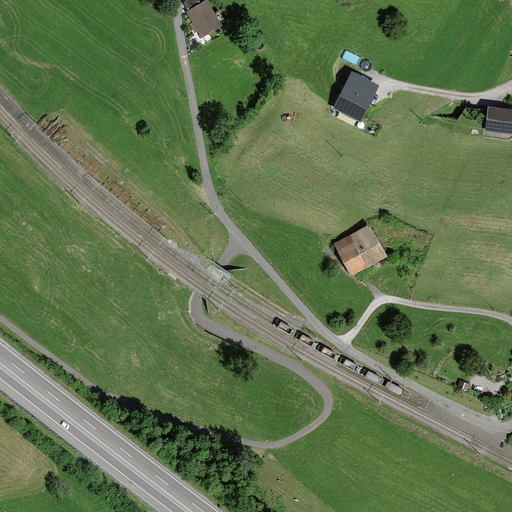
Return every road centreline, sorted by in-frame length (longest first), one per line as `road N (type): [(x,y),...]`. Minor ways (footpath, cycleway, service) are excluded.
road 1 (track): [(0,317),(107,394),(208,431),(277,443),(315,424),(326,396),(296,367),(210,326),(197,311),(240,238)]
road 2 (residential): [(178,0),(211,193),(240,238),(343,344),(464,411),(511,424)]
road 3 (trunk): [(203,511),(0,353)]
road 4 (trunk): [(0,372),(180,511)]
